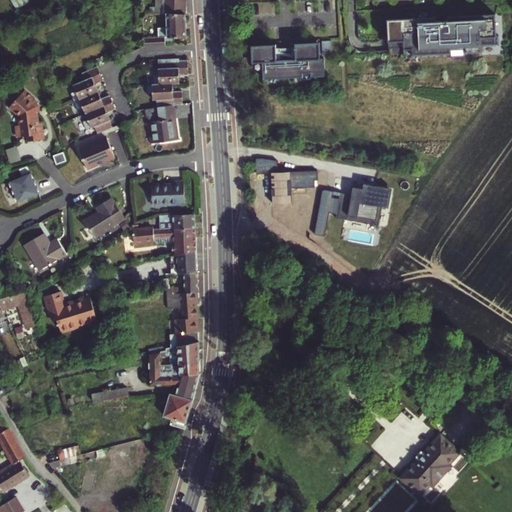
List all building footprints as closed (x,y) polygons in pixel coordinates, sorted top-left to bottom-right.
[(168,36),(172,37),(187,37),(185,0),(166,0),(167,6),(167,13),(168,36)] [(387,20),(388,43),(404,42),(405,56),(414,56),(414,50),(420,49),(420,56),(452,54),(451,50),(465,49),(465,53),(482,53),(482,47),(499,46),(499,36),(497,36),(495,14),(463,16),(464,20),(435,22),(435,17),(387,20)] [(147,42),(147,46),(166,45),(166,40),(166,37),(144,38),(144,43),(147,42)] [(276,44),(252,46),(253,63),(263,63),(264,79),(325,76),(324,58),(321,58),(320,42),(295,43),(296,60),(277,61),(276,44)] [(158,58),(159,83),(171,83),(178,82),(178,74),(188,74),(188,60),(178,60),(178,58),(158,58)] [(104,79),(98,65),(82,71),(85,79),(74,83),(77,90),(72,92),(75,99),(79,97),(99,89),(96,82),(104,79)] [(37,67),(30,69),(32,76),(39,73),(37,67)] [(157,106),(173,104),(182,103),(181,90),(172,90),(171,83),(159,83),(152,84),(153,99),(156,99),(157,106)] [(99,89),(79,97),(75,99),(78,106),(82,104),(85,112),(112,101),(109,94),(102,97),(99,89)] [(36,124),(34,113),(32,112),(35,109),(32,106),(33,105),(34,104),(20,92),(17,96),(11,92),(4,100),(10,105),(6,110),(15,118),(17,127),(13,128),(15,139),(25,137),(26,142),(42,139),(39,123),(36,124)] [(107,111),(115,108),(112,101),(85,112),(88,119),(84,121),(87,128),(91,126),(95,125),(98,131),(105,128),(112,125),(109,119),(110,119),(107,111)] [(157,106),(160,119),(149,121),(151,134),(148,134),(150,143),(176,139),(174,130),(173,130),(172,118),(175,118),(173,104),(157,106)] [(79,148),(88,168),(115,155),(107,136),(79,148)] [(11,162),(23,159),(18,144),(7,148),(11,162)] [(63,151),(54,155),(57,163),(66,160),(63,151)] [(36,170),(4,183),(13,206),(46,195),(36,170)] [(152,184),(153,205),(185,204),(184,180),(170,180),(171,183),(152,184)] [(351,195),(340,193),(336,218),(379,226),(382,207),(388,208),(392,189),(363,184),(363,189),(353,187),(351,195)] [(97,215),(96,214),(84,221),(94,237),(125,218),(112,198),(96,207),(100,213),(97,215)] [(151,221),(135,222),(133,223),(133,228),(195,226),(194,213),(159,215),(152,217),(151,221)] [(177,253),(196,249),(195,226),(133,228),(128,231),(115,239),(119,249),(135,242),(152,241),(155,238),(156,237),(174,236),(174,242),(174,253),(177,253)] [(44,233),(25,244),(40,270),(67,254),(58,239),(50,243),(44,233)] [(168,274),(184,272),(197,271),(196,249),(177,253),(177,264),(171,265),(171,266),(167,267),(168,274)] [(171,287),(172,293),(198,292),(197,271),(184,272),(185,282),(182,282),(182,287),(171,287)] [(152,281),(153,291),(166,288),(171,287),(169,277),(152,281)] [(0,298),(0,304),(2,309),(19,304),(26,328),(37,325),(26,290),(0,298)] [(45,295),(53,321),(58,319),(59,322),(58,323),(59,328),(60,327),(62,332),(79,326),(78,324),(88,321),(89,325),(99,322),(96,313),(98,312),(96,305),(93,305),(91,297),(83,299),(83,297),(74,300),(74,302),(65,305),(61,290),(45,295)] [(172,293),(167,293),(168,308),(179,308),(179,319),(176,319),(177,332),(197,331),(197,316),(198,316),(198,303),(199,303),(198,292),(172,293)] [(354,330),(346,326),(342,333),(349,337),(354,330)] [(174,355),(179,354),(200,352),(199,341),(167,347),(166,349),(161,350),(162,356),(174,355)] [(174,358),(174,362),(174,364),(200,362),(200,352),(179,354),(180,358),(174,358)] [(149,363),(149,384),(176,384),(173,394),(193,399),(200,373),(200,362),(174,364),(174,362),(171,362),(171,364),(169,363),(165,363),(162,364),(149,363)] [(11,372),(3,376),(0,377),(0,397),(20,387),(11,372)] [(93,393),(94,401),(130,395),(128,387),(93,393)] [(173,394),(171,393),(165,416),(187,422),(193,399),(173,394)] [(0,440),(14,467),(0,474),(0,489),(28,474),(20,459),(26,457),(9,428),(5,430),(0,432),(0,440)] [(420,495),(431,483),(432,485),(451,465),(449,463),(460,452),(441,435),(423,454),(419,459),(401,478),(420,495)] [(59,450),(61,459),(81,454),(79,445),(59,450)] [(61,459),(53,462),(54,468),(91,459),(90,452),(81,454),(61,459)] [(19,511),(25,508),(16,494),(6,501),(0,504),(0,511),(19,511)]
